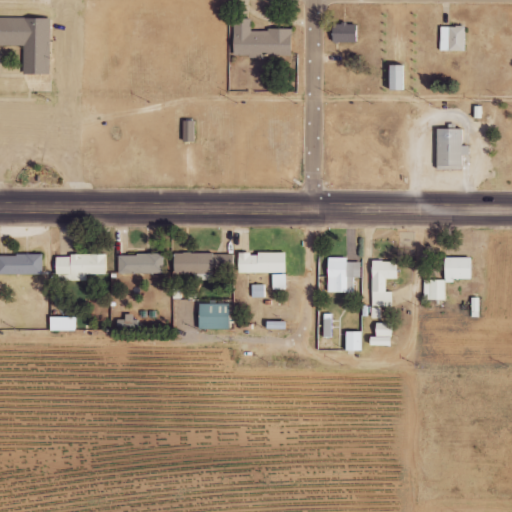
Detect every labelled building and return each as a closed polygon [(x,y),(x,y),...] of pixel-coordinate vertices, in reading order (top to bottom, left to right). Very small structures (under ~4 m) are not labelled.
[(0,20),(0,48),(33,48),(33,77),(59,77),(59,20),(0,20)] [(243,22),(242,59),(301,60),(302,30),(277,30),(277,34),(260,34),(260,22),(243,22)] [(358,43),(358,24),(334,24),(333,42),(358,43)] [(441,27),(441,51),(466,52),(466,27),(441,27)] [(406,66),(392,66),(392,91),(406,91),(406,66)] [(184,142),(195,141),(195,121),(183,121),(184,142)] [(192,123),(192,144),(204,144),(203,123),(192,123)] [(446,131),(446,171),(470,171),(470,158),(476,158),(476,148),(471,148),(471,131),(446,131)] [(247,255),(247,278),(281,278),(281,293),(295,293),(295,255),(267,255),(267,258),(261,258),(261,255),(247,255)] [(79,256),(79,260),(65,260),(65,276),(77,276),(78,287),(96,287),(96,279),(116,279),(116,256),(79,256)] [(145,256),(145,258),(127,259),(128,277),(174,276),(174,256),(145,256)] [(183,256),(183,275),(203,275),(203,284),(218,284),(218,275),(225,275),(225,256),(183,256)] [(7,259),(7,277),(53,277),(53,257),(26,257),(26,259),(7,259)] [(336,259),(336,298),(356,298),(356,282),(370,282),(370,265),(356,265),(356,259),(336,259)] [(481,260),(453,260),(453,282),(430,282),(430,305),(454,305),(454,288),(462,288),(462,285),(481,285),(481,260)] [(381,262),(380,322),(390,322),(390,311),(401,312),(402,294),(395,294),(395,284),(407,285),(408,262),(381,262)] [(260,288),(260,301),(275,301),(275,287),(260,288)] [(479,300),(479,323),(489,323),(489,300),(479,300)] [(209,306),(208,330),(240,330),(240,306),(209,306)] [(332,316),(332,339),(341,339),(341,316),(332,316)] [(58,319),(58,337),(86,337),(86,319),(58,319)] [(334,338),(333,319),(324,319),(325,338),(334,338)] [(393,323),(377,323),(377,337),(372,337),(372,346),(393,346),(393,323)] [(385,327),(385,339),(379,339),(379,352),(400,352),(400,342),(403,342),(403,327),(385,327)] [(347,351),(363,351),(363,331),(347,332),(347,351)] [(354,333),(355,357),(371,356),(371,333),(354,333)]
